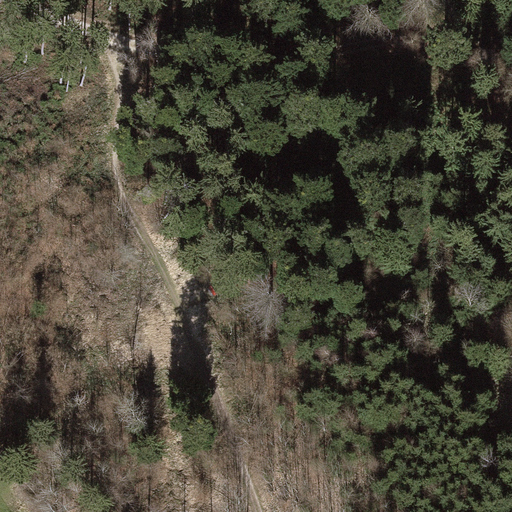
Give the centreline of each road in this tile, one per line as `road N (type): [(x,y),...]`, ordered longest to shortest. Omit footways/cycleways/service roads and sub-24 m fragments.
road 1 (track): [(104,40),(115,193),(163,260),(260,511)]
road 2 (track): [(104,40),(182,56),(434,37),(474,47),(511,90)]
